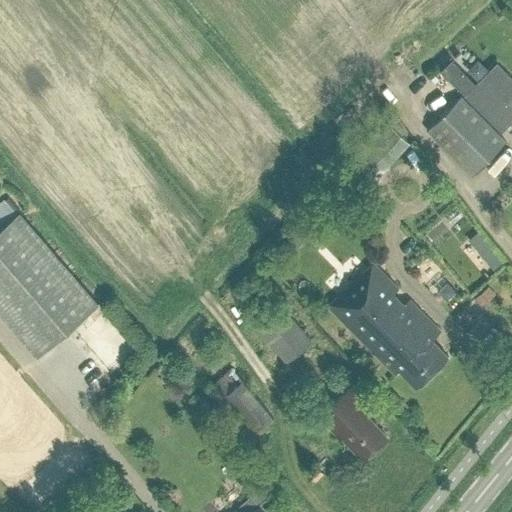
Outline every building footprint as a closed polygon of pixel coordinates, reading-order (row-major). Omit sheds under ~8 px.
[(451,58),(441,68),(501,127),(511,116),(511,76),(496,61),(476,82),(451,58)] [(474,172),(507,139),(461,93),(428,126),(474,172)] [(386,120),(348,162),(370,183),(409,141),(386,120)] [(0,311),(37,354),(98,301),(19,210),(0,226),(0,311)] [(481,234),(472,242),(493,266),(502,259),(481,234)] [(416,385),(448,354),(431,337),(439,329),(407,298),(404,301),(394,291),(397,287),(371,261),(327,304),(395,373),(400,368),(416,385)] [(488,284),(474,298),(480,305),(495,292),(488,284)] [(257,325),(286,360),(310,339),(281,305),(257,325)] [(205,388),(247,437),(273,416),(231,366),(205,388)] [(334,425),(365,456),(389,433),(368,413),(372,409),(349,385),(319,413),(321,415),(333,426),(334,425)] [(316,463),(307,471),(315,479),(324,471),(316,463)] [(248,511),(268,511),(260,502),(259,503),(248,511)]
